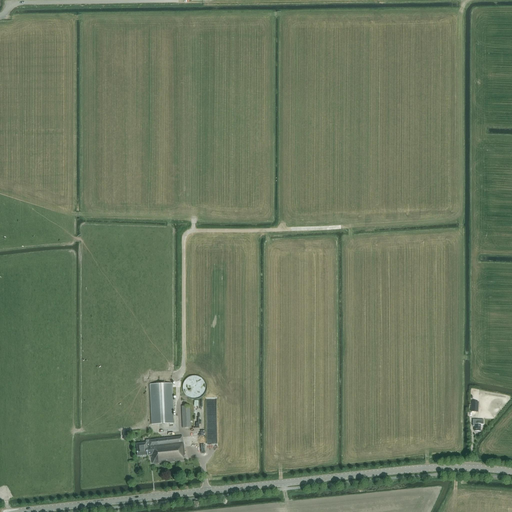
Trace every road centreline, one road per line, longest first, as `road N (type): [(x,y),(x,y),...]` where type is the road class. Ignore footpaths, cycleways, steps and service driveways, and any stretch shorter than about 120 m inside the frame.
road 1 (track): [(177,381),(189,231),(437,222),(460,210),(461,12),(468,0)]
road 2 (secondary): [(511,471),(400,470),(14,511)]
